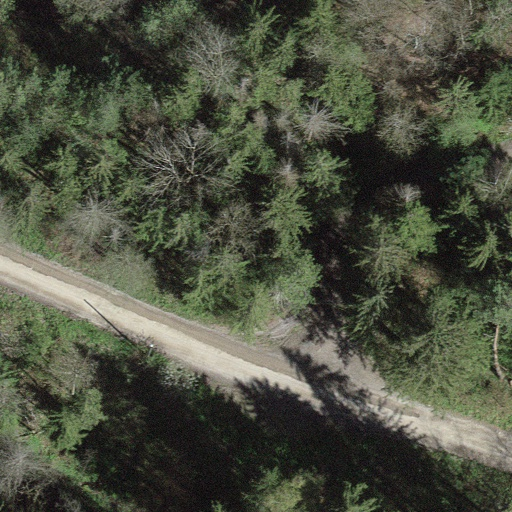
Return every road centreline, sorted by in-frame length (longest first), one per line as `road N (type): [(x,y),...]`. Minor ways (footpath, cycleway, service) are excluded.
road 1 (track): [(0,257),(219,354),(388,414)]
road 2 (track): [(317,389),(331,284),(348,245),(379,208),(452,179),(511,167)]
road 3 (track): [(0,6),(192,0)]
road 4 (track): [(511,455),(388,414)]
